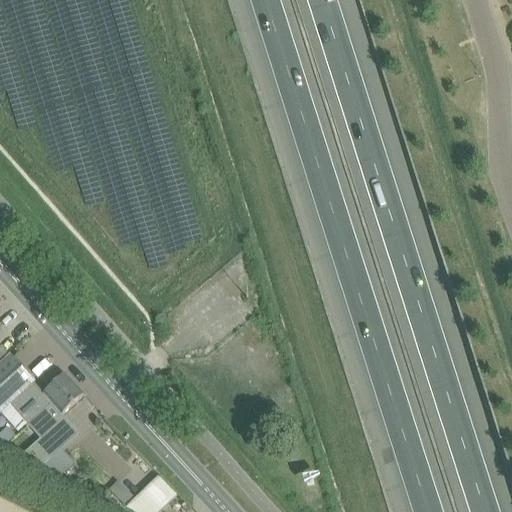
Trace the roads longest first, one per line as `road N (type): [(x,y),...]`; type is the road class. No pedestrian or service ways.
road 1 (motorway): [(266,0),(428,511)]
road 2 (motorway): [(484,511),(323,0)]
road 3 (tertiary): [(228,511),(0,259)]
road 4 (residential): [(511,242),(489,186),(490,37),(478,0)]
